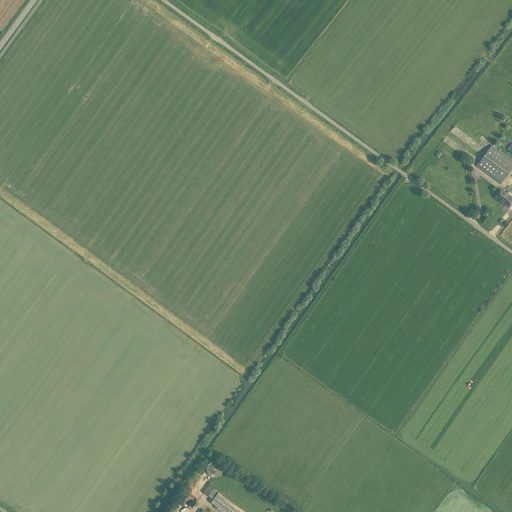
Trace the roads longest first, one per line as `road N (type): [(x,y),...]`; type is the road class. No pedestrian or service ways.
road 1 (unclassified): [(511,251),(162,0)]
road 2 (track): [(163,511),(276,355)]
